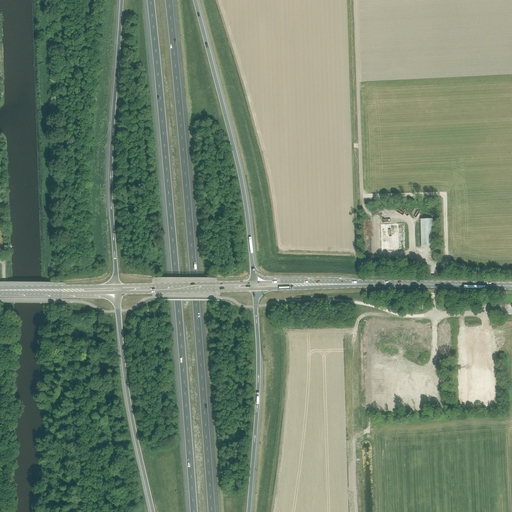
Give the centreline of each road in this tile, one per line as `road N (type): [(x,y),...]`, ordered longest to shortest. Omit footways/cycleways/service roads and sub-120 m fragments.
road 1 (motorway): [(150,0),(193,511)]
road 2 (motorway): [(211,511),(168,0)]
road 3 (motorway): [(254,282),(241,182),(194,0)]
road 4 (motorway): [(121,0),(110,162),(116,286)]
road 5 (motorway): [(248,511),(258,364),(254,289)]
road 6 (motorway): [(116,292),(152,511)]
road 7 (track): [(447,262),(444,194),(362,196)]
road 8 (primary): [(254,282),(116,286)]
road 9 (primary): [(116,292),(254,289)]
road 10 (primary): [(373,284),(509,286)]
road 11 (unclassified): [(430,311),(439,262),(511,272)]
